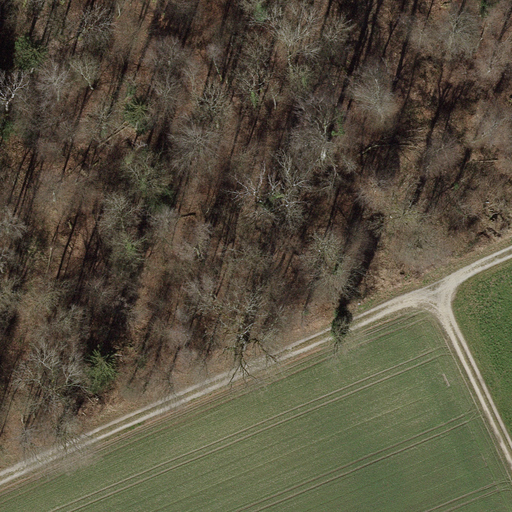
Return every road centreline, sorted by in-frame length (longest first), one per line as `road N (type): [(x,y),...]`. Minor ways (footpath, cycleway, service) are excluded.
road 1 (track): [(0,472),(511,256)]
road 2 (track): [(511,450),(436,292)]
